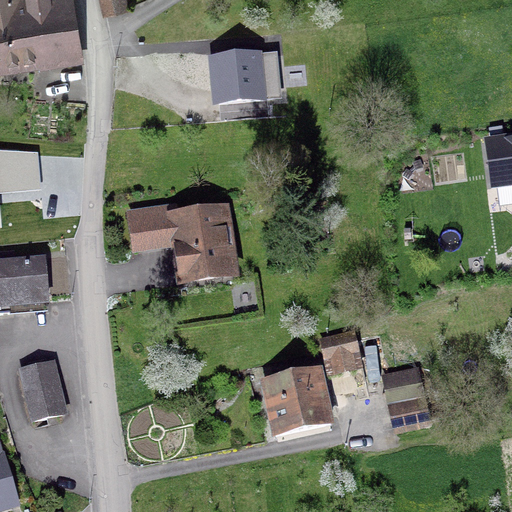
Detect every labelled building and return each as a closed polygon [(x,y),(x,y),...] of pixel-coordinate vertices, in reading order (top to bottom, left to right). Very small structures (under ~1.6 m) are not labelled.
[(79,51),(70,0),(0,0),(0,64),(2,64),(2,66),(37,60),(37,58),(79,51)] [(125,9),(122,0),(99,0),(103,14),(125,9)] [(217,106),(273,101),(269,59),(226,63),(226,56),(214,57),(215,64),(213,64),(217,106)] [(288,100),(304,98),(301,70),(285,72),(288,100)] [(511,141),(489,145),(495,188),(511,185),(511,141)] [(0,153),(0,190),(39,188),(36,156),(0,153)] [(181,281),(229,275),(220,215),(173,221),(171,212),(130,218),(135,252),(174,247),(176,258),(178,258),(181,281)] [(0,256),(0,316),(1,316),(0,308),(45,304),(42,263),(2,267),(1,257),(0,256)] [(361,346),(381,341),(378,331),(359,336),(361,346)] [(327,377),(359,370),(351,336),(319,343),(327,377)] [(31,424),(61,417),(49,366),(20,373),(31,424)] [(274,439),(328,427),(316,373),(262,385),(274,439)] [(395,434),(427,427),(415,373),(383,380),(395,434)] [(0,503),(17,498),(4,455),(0,456),(0,503)]
